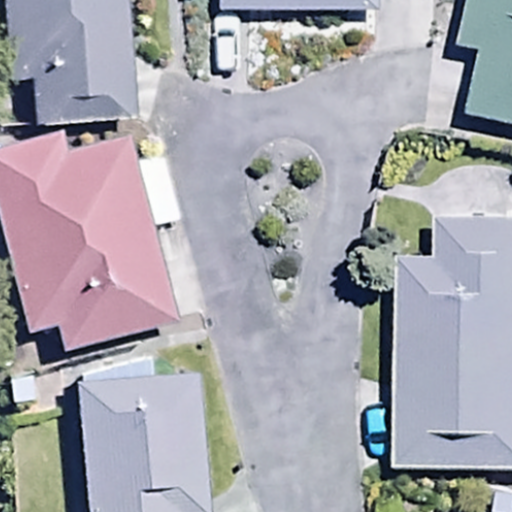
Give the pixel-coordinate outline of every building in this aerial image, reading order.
[(122,0),(0,0),(0,33),(5,120),(129,113),(122,0)] [(217,0),(217,8),(377,8),(376,0),(217,0)] [(511,0),(462,0),(454,38),(475,43),(461,108),(511,118),(511,0)] [(50,129),(0,140),(0,237),(21,328),(49,322),(55,346),(174,319),(151,218),(171,214),(157,154),(123,162),(117,137),(55,151),(50,129)] [(511,471),(511,214),(433,214),(433,249),(392,249),(390,470),(511,471)] [(198,511),(190,372),(70,380),(77,511),(198,511)]
